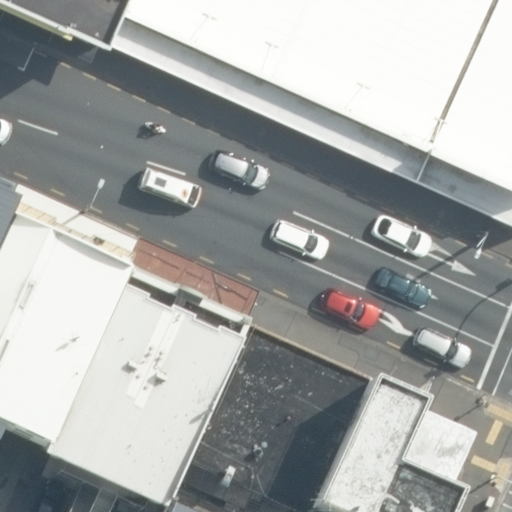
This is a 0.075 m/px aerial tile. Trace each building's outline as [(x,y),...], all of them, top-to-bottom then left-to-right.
[(18,0),(77,25),(100,35),(114,4),(116,0),(18,0)] [(511,182),(511,0),(116,0),(114,4),(511,182)] [(511,182),(114,4),(100,35),(511,220),(511,182)] [(123,278),(6,226),(0,240),(0,438),(44,459),(123,278)] [(163,511),(246,333),(123,278),(44,459),(41,465),(147,511),(163,511)] [(314,511),(370,388),(246,333),(163,511),(314,511)] [(426,414),(370,388),(314,511),(447,511),(462,479),(460,456),(452,433),(426,414)]
